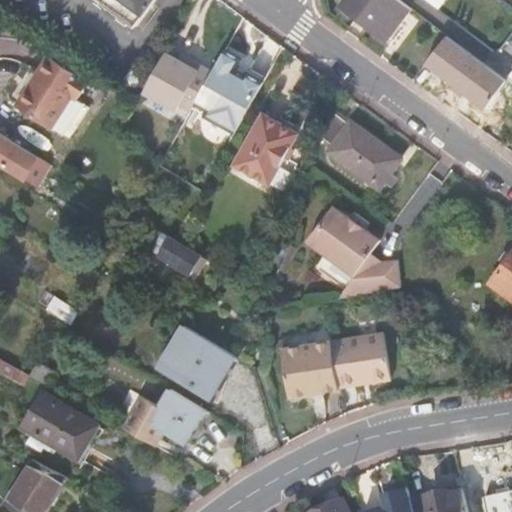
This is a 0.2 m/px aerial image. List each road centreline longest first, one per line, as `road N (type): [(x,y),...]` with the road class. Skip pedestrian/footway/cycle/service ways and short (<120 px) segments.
road 1 (residential): [(274,8),(511,186)]
road 2 (residential): [(511,411),(363,441),(236,511)]
